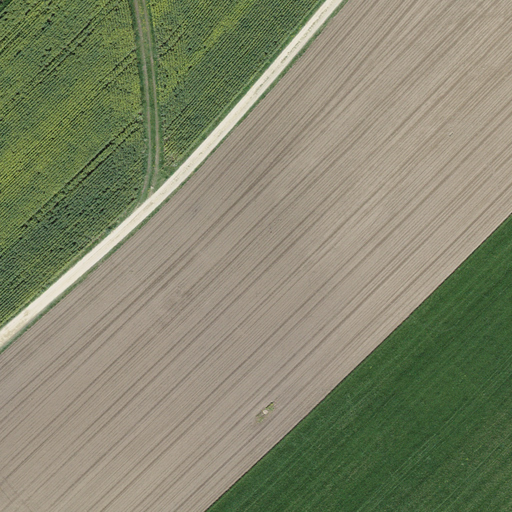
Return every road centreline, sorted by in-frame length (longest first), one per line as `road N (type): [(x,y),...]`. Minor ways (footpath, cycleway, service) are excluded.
road 1 (track): [(0,342),(201,147),(333,0)]
road 2 (track): [(140,208),(137,0)]
